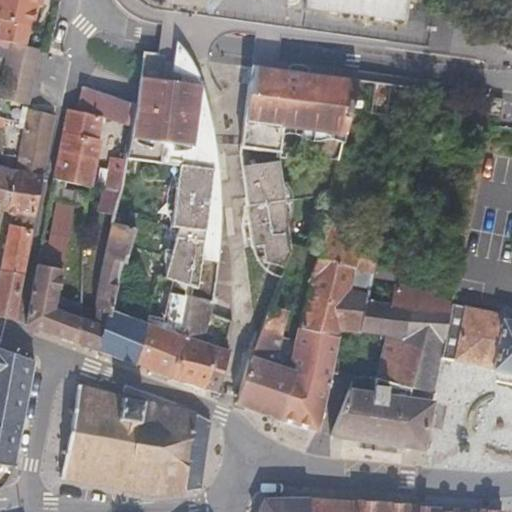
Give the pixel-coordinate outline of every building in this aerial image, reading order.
[(0,39),(11,42),(24,45),(28,25),(31,26),(37,0),(0,0),(0,19),(1,19),(0,23),(0,39)] [(407,19),(409,0),(304,0),(304,7),(407,19)] [(24,45),(11,42),(7,57),(37,64),(40,49),(24,45)] [(140,106),(128,160),(176,167),(196,70),(191,59),(166,55),(151,53),(142,94),(140,106)] [(147,53),(144,67),(140,94),(142,94),(151,53),(147,53)] [(37,64),(7,57),(4,72),(33,78),(37,64)] [(278,153),(281,127),(343,137),(358,82),(253,67),(242,147),(278,153)] [(171,229),(177,230),(165,277),(192,285),(219,179),(219,172),(216,149),(213,128),(210,114),(207,99),(204,89),(196,70),(176,167),(178,167),(171,229)] [(33,78),(4,72),(1,85),(30,92),(33,78)] [(368,114),(402,118),(408,89),(374,84),(368,114)] [(0,89),(0,99),(27,106),(30,92),(1,85),(0,89)] [(86,88),(83,87),(77,112),(99,116),(134,123),(138,106),(137,105),(86,88)] [(485,113),(501,115),(503,100),(487,98),(485,113)] [(55,116),(28,110),(24,131),(51,136),(55,116)] [(94,139),(99,116),(77,112),(68,110),(59,151),(54,178),(67,182),(89,187),(89,184),(98,140),(94,139)] [(51,136),(24,131),(16,171),(42,178),(51,136)] [(279,163),(242,167),(242,170),(253,247),(261,246),(263,259),(283,269),(290,249),(281,179),(279,163)] [(0,210),(7,212),(16,171),(2,167),(0,166),(0,210)] [(7,212),(14,214),(12,225),(32,230),(42,178),(16,171),(7,212)] [(220,217),(220,197),(219,179),(192,285),(190,297),(212,303),(214,292),(216,272),(220,239),(220,217)] [(104,187),(99,212),(113,215),(118,190),(104,187)] [(62,267),(74,206),(54,203),(43,263),(62,267)] [(348,289),(352,267),(372,272),(375,257),(379,238),(321,221),(314,250),(307,279),(310,281),(300,327),(337,337),(339,329),(348,289)] [(95,297),(94,311),(79,307),(78,318),(76,343),(97,350),(108,311),(121,263),(131,230),(111,223),(95,297)] [(1,270),(23,275),(32,230),(12,225),(1,270)] [(266,270),(273,275),(279,278),(283,269),(263,259),(261,246),(253,247),(255,255),(258,262),(259,264),(261,266),(266,270)] [(400,277),(403,264),(375,257),(372,272),(400,277)] [(55,310),(62,270),(38,265),(26,325),(76,343),(78,318),(55,310)] [(0,274),(0,315),(15,321),(23,275),(1,270),(0,274)] [(385,334),(404,336),(391,382),(432,392),(440,357),(451,304),(453,292),(394,284),(391,303),(367,300),(368,294),(348,289),(339,329),(385,334)] [(227,350),(201,341),(208,312),(212,303),(190,297),(188,306),(185,321),(184,327),(171,377),(217,392),(227,350)] [(181,303),(176,317),(185,321),(188,306),(181,303)] [(511,321),(505,319),(505,315),(451,304),(440,357),(492,368),(492,371),(511,374),(511,321)] [(284,314),(280,309),(270,305),(261,329),(277,334),(279,334),(284,314)] [(108,311),(97,350),(134,364),(145,324),(108,311)] [(164,321),(162,329),(145,324),(134,364),(171,377),(184,327),(164,321)] [(298,339),(281,418),(316,430),(329,373),(333,356),(337,337),(300,327),(298,339)] [(278,367),(266,362),(277,334),(261,329),(252,352),(237,399),(236,403),(266,413),(278,367)] [(391,382),(404,336),(385,334),(374,377),(391,382)] [(0,465),(16,467),(35,364),(0,350),(0,465)] [(336,375),(340,358),(333,356),(329,373),(336,375)] [(355,375),(331,434),(410,447),(422,448),(432,392),(391,382),(374,377),(355,375)] [(161,407),(127,400),(79,386),(74,409),(70,409),(69,413),(74,415),(67,450),(63,450),(62,454),(66,457),(62,478),(154,496),(200,490),(211,424),(193,415),(161,407)] [(265,498),(258,511),(308,511),(308,500),(265,498)] [(354,511),(355,502),(308,500),(308,511),(354,511)] [(354,511),(408,511),(409,504),(355,502),(354,511)]
